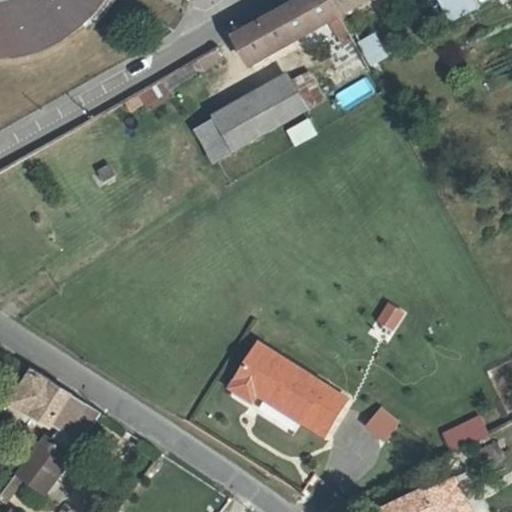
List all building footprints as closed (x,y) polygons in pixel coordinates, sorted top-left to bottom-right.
[(17,0),(16,1),(7,3),(0,4),(0,54),(7,54),(29,51),(39,48),(51,43),(62,38),(77,28),(93,13),(100,4),(102,0),(17,0)] [(329,0),(303,0),(234,40),(252,70),(330,26),(345,52),(356,46),(341,19),(329,0)] [(329,0),(341,19),(372,0),(329,0)] [(480,0),(445,0),(443,2),(456,22),(484,5),(480,0)] [(93,13),(97,16),(104,8),(100,4),(93,13)] [(369,56),(384,47),(378,39),(363,47),(369,56)] [(219,49),(200,60),(205,69),(225,59),(219,49)] [(308,68),(291,76),(305,106),(322,98),(308,68)] [(309,117),(291,84),(199,134),(217,167),(309,117)] [(254,347),(228,390),(252,404),(257,398),(320,438),(342,402),(254,347)] [(30,374),(2,413),(22,427),(31,414),(53,429),(46,440),(60,450),(70,456),(100,418),(30,374)] [(388,441),(399,416),(374,405),(363,431),(388,441)] [(451,453),(488,433),(477,413),(440,432),(451,453)] [(12,493),(30,469),(50,484),(70,456),(60,450),(46,440),(40,436),(3,486),(12,493)] [(456,511),(441,481),(389,507),(392,511),(456,511)]
